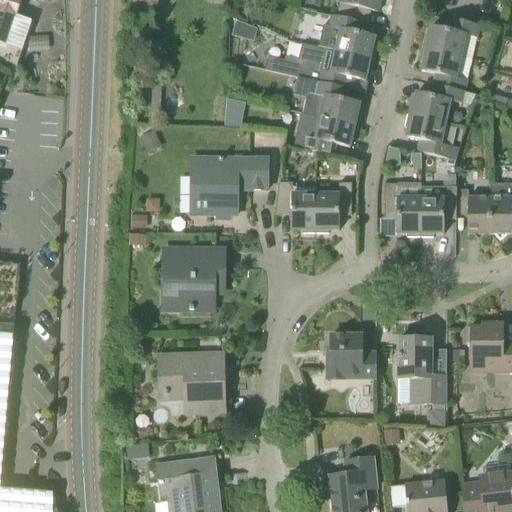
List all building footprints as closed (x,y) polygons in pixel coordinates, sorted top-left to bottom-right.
[(0,0),(0,42),(6,45),(22,0),(0,0)] [(379,13),(381,0),(340,0),(339,4),(340,4),(337,18),(332,17),(358,23),(369,26),(369,25),(364,23),(366,14),(371,11),(379,13)] [(355,34),(358,23),(332,17),(330,27),(324,26),(319,49),(374,62),(377,48),(374,47),(376,38),(375,38),(375,39),(355,34)] [(427,36),(424,50),(462,59),(467,37),(478,40),(480,27),(455,22),(452,33),(433,29),(432,28),(430,37),(427,36)] [(317,84),(322,85),(342,90),(345,77),(365,82),(366,83),(368,74),(371,75),(374,62),(319,49),(315,64),(290,58),(284,62),(268,58),(265,71),(317,83),(317,84)] [(462,59),(424,50),(421,63),(424,63),(422,73),(423,73),(423,72),(443,77),(440,89),(465,95),(469,79),(458,77),(462,59)] [(306,99),(303,115),(320,119),(359,128),(362,114),(359,114),(361,105),(360,105),(340,100),(342,90),(322,85),(317,84),(314,95),(306,99)] [(240,117),(245,92),(229,89),(224,114),(240,117)] [(412,103),(408,116),(458,128),(460,116),(449,114),(454,93),(465,95),(440,89),(438,100),(418,95),(417,95),(415,103),(412,103)] [(359,128),(320,119),(303,115),(299,131),(304,138),(301,150),(327,156),(330,144),(350,148),(350,149),(351,149),(353,140),(356,141),(359,128)] [(458,129),(458,128),(408,116),(406,129),(409,130),(407,139),(408,139),(428,143),(425,155),(450,161),(453,148),(442,146),(446,126),(458,129)] [(237,217),(237,192),(267,192),(268,162),(194,160),(193,216),(216,217),(216,222),(230,222),(231,217),(237,217)] [(279,184),(276,217),(277,217),(277,210),(293,210),(293,231),(292,231),(292,232),(303,232),(303,235),(316,235),(316,196),(293,196),(293,185),(279,184)] [(316,235),(329,235),(330,232),(340,232),(340,231),(339,231),(340,211),(352,211),(351,218),(352,218),(352,185),(339,185),(339,196),(316,196),(316,235)] [(421,239),(421,186),(385,186),(385,221),(386,214),(398,214),(397,234),(397,236),(407,236),(408,239),(421,239)] [(457,216),(458,191),(457,191),(457,186),(445,186),(444,191),(422,191),(422,186),(421,186),(421,239),(434,239),(434,236),(445,236),(445,235),(444,235),(444,215),(456,215),(456,221),(457,221),(457,216)] [(485,236),(491,236),(491,200),(469,200),(469,191),(458,191),(457,216),(468,216),(468,236),(474,236),(480,242),(485,236)] [(511,200),(491,200),(491,236),(496,236),(501,242),(507,236),(511,236),(511,200)] [(225,254),(163,253),(162,310),(213,311),(214,288),(224,288),(225,254)] [(482,330),(467,330),(467,345),(470,345),(470,374),(494,374),(511,374),(511,345),(504,345),(505,326),(482,326),(482,330)] [(0,511),(53,511),(54,493),(1,489),(10,388),(9,388),(14,337),(0,336),(0,511)] [(327,352),(327,381),(377,381),(377,354),(362,354),(362,336),(332,337),(332,352),(327,352)] [(446,407),(447,377),(431,377),(431,342),(401,341),(400,382),(411,382),(411,407),(446,407)] [(218,355),(158,357),(159,404),(184,403),(184,416),(225,415),(224,378),(218,378),(218,355)] [(218,458),(157,465),(161,500),(167,499),(168,511),(212,511),(210,490),(222,489),(218,458)] [(379,492),(376,460),(345,463),(347,477),(330,479),(333,511),(367,511),(365,494),(379,492)] [(400,505),(407,504),(407,511),(448,511),(445,481),(424,483),(423,475),(420,472),(416,470),(412,470),(408,473),(405,476),(406,485),(405,485),(406,490),(398,490),(400,505)] [(504,511),(511,511),(511,474),(481,478),(482,483),(462,485),(464,511),(504,511)]
